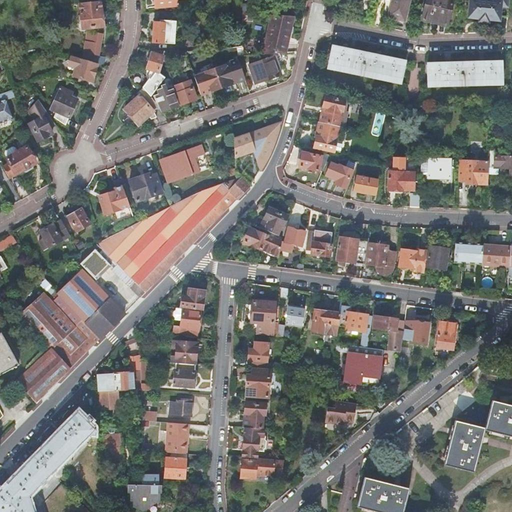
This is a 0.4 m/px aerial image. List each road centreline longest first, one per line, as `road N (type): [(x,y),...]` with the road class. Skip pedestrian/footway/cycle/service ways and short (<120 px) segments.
road 1 (residential): [(282,511),(511,319)]
road 2 (residential): [(511,313),(228,270)]
road 3 (unclassified): [(0,456),(188,261)]
road 4 (residential): [(267,180),(340,209),(511,222)]
road 5 (residential): [(213,511),(228,270)]
road 6 (residential): [(81,167),(301,85)]
road 7 (residential): [(511,38),(410,39),(315,25)]
road 8 (residential): [(129,0),(121,67),(75,161)]
